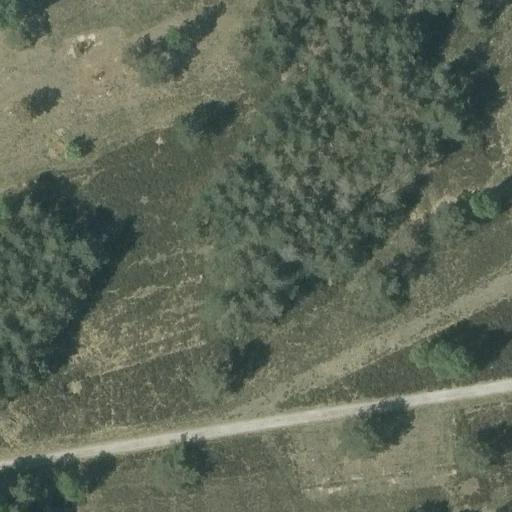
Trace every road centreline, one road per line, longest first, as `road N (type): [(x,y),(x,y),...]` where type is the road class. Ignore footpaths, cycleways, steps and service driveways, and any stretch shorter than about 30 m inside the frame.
road 1 (track): [(511,384),(0,461)]
road 2 (track): [(200,432),(511,284)]
